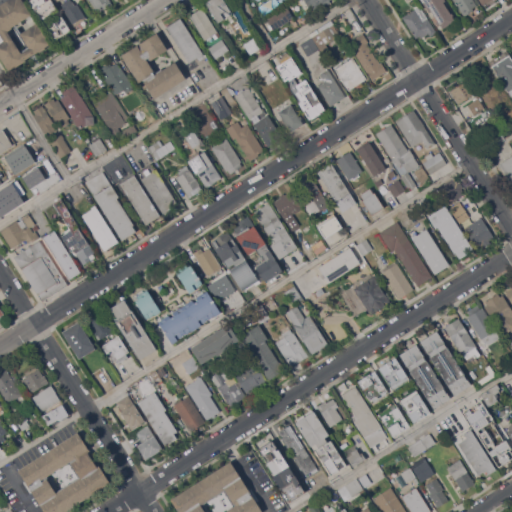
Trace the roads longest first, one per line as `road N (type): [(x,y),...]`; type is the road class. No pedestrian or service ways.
road 1 (residential): [(0,344),(511,16)]
road 2 (residential): [(103,511),(511,251)]
road 3 (residential): [(367,0),(511,229)]
road 4 (residential): [(0,267),(137,490)]
road 5 (residential): [(0,105),(167,0)]
